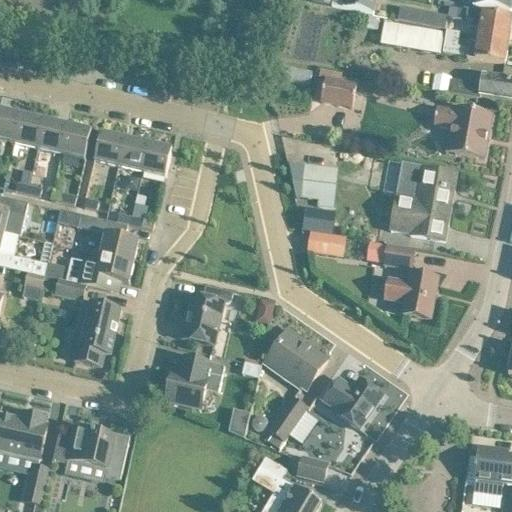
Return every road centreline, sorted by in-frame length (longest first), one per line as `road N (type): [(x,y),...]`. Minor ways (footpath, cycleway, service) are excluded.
road 1 (residential): [(0,375),(114,402),(131,395),(162,262),(198,221),(218,132)]
road 2 (residential): [(429,395),(299,306),(279,263),(248,128),(234,123),(218,132)]
road 3 (residential): [(218,132),(180,124),(159,109),(0,76)]
road 4 (tertiary): [(429,395),(488,315),(511,222)]
road 5 (tertiary): [(354,511),(429,395)]
